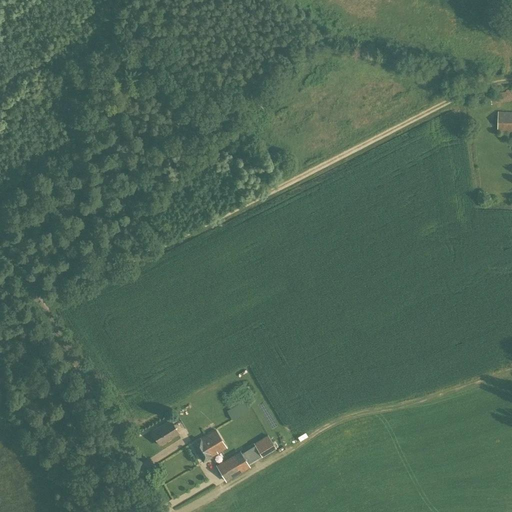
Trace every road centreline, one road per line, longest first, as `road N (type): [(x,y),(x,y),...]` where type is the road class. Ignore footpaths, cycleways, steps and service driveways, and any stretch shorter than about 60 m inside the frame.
road 1 (unknown): [(180,511),(343,413),(511,366)]
road 2 (unclassified): [(162,511),(0,241)]
